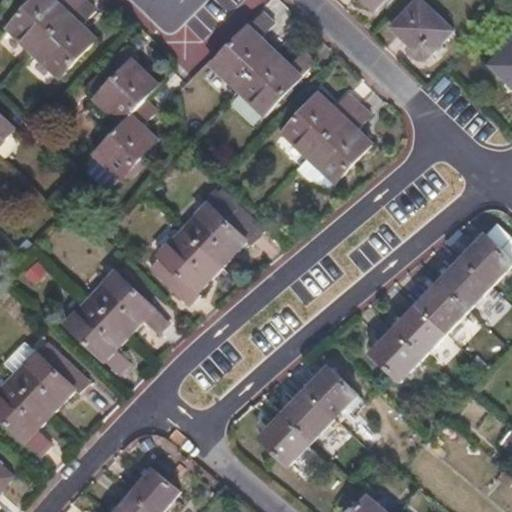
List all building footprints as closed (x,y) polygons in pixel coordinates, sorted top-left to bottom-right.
[(35,54),(85,0),(65,0),(62,3),(58,0),(36,0),(9,28),(35,54)] [(98,10),(86,0),(85,0),(35,54),(62,79),(99,39),(84,25),(98,10)] [(363,0),(376,12),(386,0),(363,0)] [(454,32),(421,0),(420,0),(394,28),(427,60),(454,32)] [(240,91),(278,52),(263,38),(276,24),(264,13),(214,66),(240,91)] [(511,84),(511,44),(492,66),(511,84)] [(124,125),(146,102),(161,86),(134,60),(136,58),(125,47),(86,89),(124,125)] [(291,65),(278,52),(240,91),(267,116),(317,63),(304,51),(291,65)] [(285,134),(311,158),(361,105),(350,94),(337,108),(322,94),(285,134)] [(158,112),(146,102),(124,125),(97,154),(98,155),(123,178),(124,179),(160,141),(145,127),(158,112)] [(361,105),(311,158),(337,184),(374,143),(360,130),(373,117),(361,105)] [(0,147),(17,129),(0,113),(0,147)] [(123,178),(98,155),(89,164),(90,174),(103,187),(115,186),(123,178)] [(227,221),(237,210),(216,191),(206,201),(210,205),(227,221)] [(210,205),(185,231),(224,267),(249,241),(254,246),(264,236),(237,210),(227,221),(210,205)] [(224,267),(185,231),(151,267),(196,309),(205,300),(199,294),(224,267)] [(467,262),(495,289),(511,270),(511,259),(490,239),(467,262)] [(472,313),(495,289),(467,262),(444,286),(472,313)] [(92,299),(132,337),(146,322),(160,335),(171,324),(118,272),(92,299)] [(472,313),(444,286),(421,309),(449,336),(472,313)] [(120,349),(132,337),(92,299),(68,323),(122,375),(134,363),(120,349)] [(398,333),(427,360),(449,336),(421,309),(398,333)] [(404,383),(427,360),(398,333),(376,356),(404,383)] [(13,378),(53,416),(77,389),(80,393),(90,382),(48,341),(40,351),(30,342),(3,369),(13,378)] [(309,394),(338,422),(361,397),(333,369),(309,394)] [(40,430),(53,416),(13,378),(0,392),(0,413),(43,456),(54,444),(40,430)] [(315,445),(338,422),(309,394),(286,417),(315,445)] [(315,445),(286,417),(264,441),(293,468),(315,445)] [(511,434),(503,446),(511,453),(511,434)] [(0,462),(0,495),(16,475),(0,462)] [(135,497),(153,511),(167,511),(182,495),(156,473),(135,497)] [(153,511),(135,497),(123,511),(153,511)] [(387,511),(372,499),(360,511),(387,511)]
